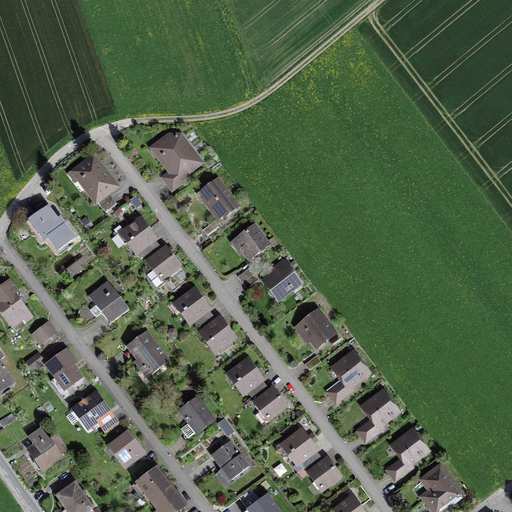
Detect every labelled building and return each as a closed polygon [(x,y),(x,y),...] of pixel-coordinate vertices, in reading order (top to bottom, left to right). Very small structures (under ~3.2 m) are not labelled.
[(179,130),(152,150),(171,176),(166,180),(173,190),(205,166),(179,130)] [(123,189),(96,154),(70,174),(97,209),(123,189)] [(242,208),(220,179),(198,195),(219,224),(242,208)] [(65,225),(51,206),(28,223),(44,245),(48,242),(58,255),(80,238),(69,222),(65,225)] [(159,243),(142,219),(121,234),(138,258),(159,243)] [(215,222),(202,231),(206,236),(219,227),(215,222)] [(274,245),(257,225),(233,244),(250,265),(274,245)] [(182,268),(171,253),(151,268),(162,283),(182,268)] [(306,286),(288,262),(262,281),(280,305),(306,286)] [(250,268),(239,276),(242,281),(253,273),(250,268)] [(258,280),(253,273),(242,281),(247,288),(258,280)] [(33,318),(9,284),(0,290),(0,311),(13,331),(33,318)] [(129,311),(108,284),(89,300),(110,327),(129,311)] [(197,288),(173,304),(189,328),(213,311),(197,288)] [(341,335),(321,310),(297,329),(317,354),(341,335)] [(238,339),(222,318),(200,334),(216,356),(238,339)] [(58,338),(48,326),(31,339),(41,351),(58,338)] [(171,361),(149,332),(129,348),(150,376),(171,361)] [(80,364),(68,349),(45,367),(66,392),(84,378),(75,367),(80,364)] [(373,375),(356,352),(332,370),(342,384),(327,394),(337,407),(356,393),(354,390),(373,375)] [(38,355),(27,363),(31,370),(43,361),(38,355)] [(316,357),(305,365),(309,371),(320,362),(316,357)] [(267,382),(251,359),(228,375),(244,399),(267,382)] [(0,395),(14,387),(1,364),(0,364),(0,395)] [(290,409),(275,388),(252,405),(267,425),(290,409)] [(403,413),(386,390),(362,408),(372,422),(357,433),(367,445),(386,431),(384,428),(403,413)] [(120,424),(97,393),(72,411),(90,434),(100,426),(106,434),(120,424)] [(217,420),(199,397),(180,411),(198,434),(217,420)] [(12,414),(0,421),(0,422),(3,428),(15,420),(12,414)] [(225,418),(218,422),(221,427),(228,422),(225,418)] [(234,431),(228,422),(221,427),(228,436),(234,431)] [(64,458),(42,429),(29,439),(35,447),(29,452),(44,472),(64,458)] [(432,452),(415,429),(391,447),(401,461),(387,471),(396,484),(415,470),(413,466),(432,452)] [(147,455),(129,431),(108,448),(127,472),(147,455)] [(321,452),(308,435),(286,452),(299,469),(321,452)] [(251,466),(232,442),(213,457),(231,481),(251,466)] [(344,478),(329,459),(308,475),(323,494),(344,478)] [(447,511),(467,497),(442,464),(420,481),(430,494),(423,500),(432,511),(447,511)] [(180,511),(188,506),(158,467),(135,485),(156,511),(180,511)] [(90,511),(94,510),(75,484),(56,499),(65,511),(90,511)] [(366,511),(355,496),(333,511),(366,511)] [(279,511),(269,499),(251,511),(279,511)]
